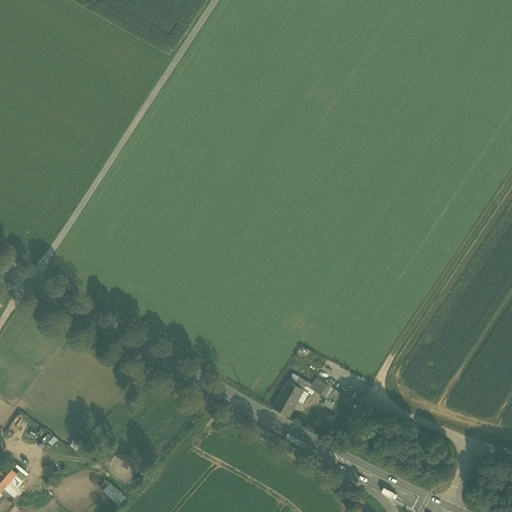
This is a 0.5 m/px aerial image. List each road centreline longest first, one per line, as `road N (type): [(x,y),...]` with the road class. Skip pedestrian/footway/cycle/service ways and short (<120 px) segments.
road 1 (primary): [(26,284),(356,470)]
road 2 (residential): [(213,0),(26,284)]
road 3 (track): [(511,176),(392,356)]
